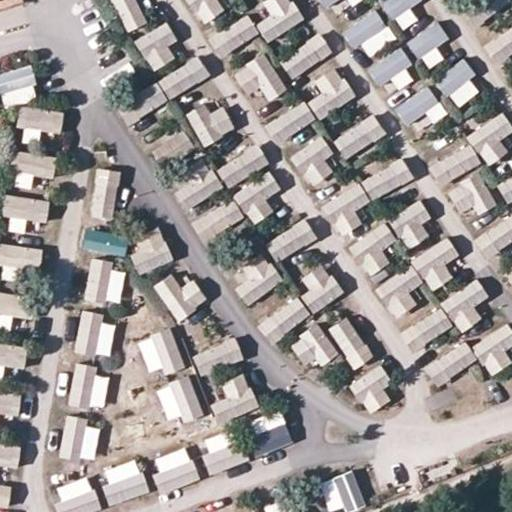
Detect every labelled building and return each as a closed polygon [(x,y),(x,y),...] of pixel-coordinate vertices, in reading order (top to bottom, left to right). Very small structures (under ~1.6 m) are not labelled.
[(110,0),(125,34),(147,24),(136,0),(110,0)] [(185,0),(203,25),(232,4),(229,0),(185,0)] [(266,0),(262,3),(270,15),(256,25),(269,43),(304,19),(290,0),(266,0)] [(324,0),(337,19),(366,0),(324,0)] [(416,0),(386,0),(383,3),(402,32),(427,16),(416,0)] [(376,9),(345,29),(365,59),(396,39),(376,9)] [(209,39),(220,58),(260,35),(249,16),(209,39)] [(167,23),(133,42),(150,72),(184,52),(167,23)] [(437,25),(410,39),(425,70),(453,56),(437,25)] [(498,67),(511,56),(511,25),(484,49),(498,67)] [(280,60),(293,80),(332,53),(318,33),(280,60)] [(403,48),(371,66),(389,97),(421,79),(403,48)] [(265,53),(233,74),(248,96),(261,87),(270,101),(288,89),(265,53)] [(197,57),(116,107),(128,127),(209,76),(197,57)] [(458,61),(435,82),(460,108),(482,88),(458,61)] [(29,67),(0,74),(0,93),(4,108),(38,100),(29,67)] [(322,94),(308,103),(319,120),(355,97),(336,67),(314,82),(322,94)] [(398,105),(416,136),(448,118),(430,87),(398,105)] [(304,101),(265,126),(278,146),(317,121),(304,101)] [(189,114),(199,144),(234,133),(224,103),(189,114)] [(19,108),(17,128),(61,132),(63,112),(19,108)] [(372,115),(333,142),(346,161),(385,134),(372,115)] [(480,164),(511,155),(511,148),(504,119),(470,128),(480,164)] [(152,150),(162,170),(196,153),(186,133),(152,150)] [(321,140),(292,153),(307,186),(336,173),(321,140)] [(230,189),(268,162),(255,144),(217,172),(230,189)] [(470,146),(429,165),(438,185),(480,166),(470,146)] [(12,187),(32,188),(32,178),(55,178),(55,153),(12,153),(12,187)] [(168,185),(188,211),(222,186),(202,160),(168,185)] [(371,201),(412,182),(402,160),(361,180),(371,201)] [(96,169),(93,217),(115,218),(119,171),(96,169)] [(479,172),(447,191),(465,222),(497,203),(479,172)] [(270,175),(235,198),(253,226),(289,202),(270,175)] [(511,175),(497,186),(509,205),(511,202),(511,175)] [(359,184),(322,206),(340,237),(364,223),(356,209),(369,202),(359,184)] [(7,196),(4,231),(25,233),(25,221),(48,223),(50,200),(7,196)] [(230,201),(193,224),(206,245),(243,221),(230,201)] [(419,201),(388,220),(406,250),(438,230),(419,201)] [(486,258),(511,242),(511,215),(474,238),(486,258)] [(305,220),(265,244),(276,263),(316,240),(305,220)] [(382,248),(396,239),(385,223),(349,247),(368,277),(391,262),(382,248)] [(129,242),(144,273),(173,260),(159,228),(129,242)] [(85,230),(83,251),(126,255),(128,234),(85,230)] [(443,266),(459,254),(445,236),(411,263),(433,291),(452,277),(443,266)] [(0,244),(0,271),(39,275),(41,248),(0,244)] [(250,279),(235,289),(247,307),(283,282),(262,253),(242,267),(250,279)] [(84,299),(118,307),(127,269),(93,261),(84,299)] [(296,284),(318,312),(343,292),(321,264),(296,284)] [(416,305),(408,292),(422,284),(411,266),(375,286),(394,318),(416,305)] [(511,266),(503,272),(511,285),(511,266)] [(207,302),(192,280),(180,288),(171,275),(154,287),(178,322),(207,302)] [(459,329),(494,306),(476,279),(441,303),(459,329)] [(272,345),(310,315),(296,298),(258,327),(272,345)] [(0,328),(11,330),(14,302),(0,300),(0,328)] [(399,334),(412,353),(452,327),(440,308),(399,334)] [(108,359),(117,320),(82,313),(74,351),(108,359)] [(354,370),(374,357),(348,316),(328,329),(354,370)] [(488,372),(511,355),(511,329),(508,323),(472,347),(488,372)] [(308,371),(337,350),(317,324),(289,344),(308,371)] [(167,375),(187,367),(170,328),(137,342),(150,373),(163,368),(167,375)] [(192,356),(201,377),(243,359),(235,338),(192,356)] [(437,387),(477,361),(464,342),(424,368),(437,387)] [(0,343),(0,379),(3,379),(4,368),(24,369),(26,346),(0,343)] [(76,366),(69,404),(104,410),(110,373),(76,366)] [(360,405),(392,388),(380,367),(348,384),(360,405)] [(245,375),(222,385),(227,398),(210,405),(218,425),(259,408),(245,375)] [(168,421),(182,416),(187,428),(207,420),(189,377),(156,390),(168,421)] [(0,391),(0,414),(17,418),(22,396),(0,391)] [(260,456),(280,448),(265,410),(245,417),(260,456)] [(62,459),(96,460),(98,421),(64,420),(62,459)] [(236,430),(201,439),(210,473),(244,464),(236,430)] [(0,444),(0,506),(9,508),(11,486),(0,484),(0,466),(19,469),(21,446),(0,444)] [(160,492),(197,483),(189,449),(152,458),(160,492)] [(101,470),(109,504),(147,496),(139,461),(101,470)] [(320,482),(329,511),(341,511),(365,504),(354,471),(320,482)] [(89,477),(52,489),(60,511),(95,511),(101,510),(89,477)] [(304,511),(303,506),(289,511),(285,499),(264,506),(265,511),(304,511)]
